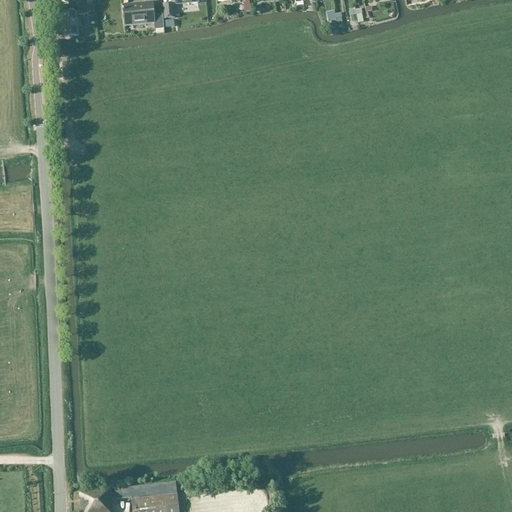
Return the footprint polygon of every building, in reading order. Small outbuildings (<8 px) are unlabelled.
[(162,16),(153,17),(152,5),(122,7),(124,27),(154,25),(155,32),(156,31),(157,35),(164,34),(163,30),(162,16)] [(164,21),(174,20),(173,6),(163,7),(164,21)] [(88,14),(94,13),(94,7),(77,9),(78,16),(88,15),(88,14)] [(351,24),(357,22),(356,12),(349,13),(350,18),(351,24)] [(82,20),(77,20),(76,13),(61,15),(63,39),(78,37),(78,28),(83,27),(82,20)] [(334,13),(326,14),(328,22),(331,22),(333,29),(338,28),(336,21),(335,16),(334,13)] [(110,490),(78,494),(80,511),(111,511),(110,502),(130,500),(132,511),(131,511),(178,511),(176,484),(110,491),(110,490)]
